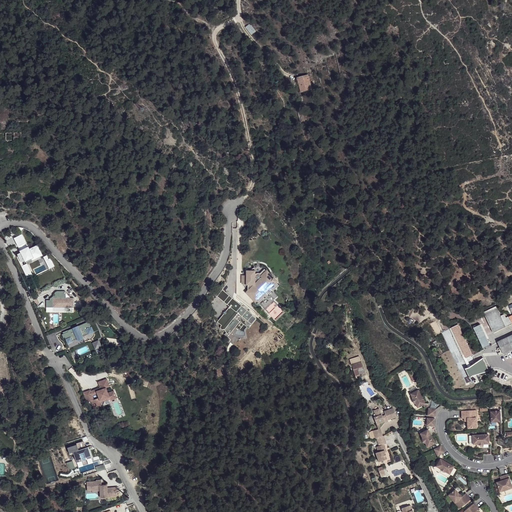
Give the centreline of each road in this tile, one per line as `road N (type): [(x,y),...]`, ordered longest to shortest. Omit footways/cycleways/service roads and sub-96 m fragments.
road 1 (residential): [(0,229),(27,225),(133,331),(154,337),(203,295),(226,250),(231,205)]
road 2 (residential): [(0,239),(88,432),(117,456),(144,511)]
road 3 (track): [(231,205),(251,185),(242,108),(212,33),(238,15),(239,0)]
